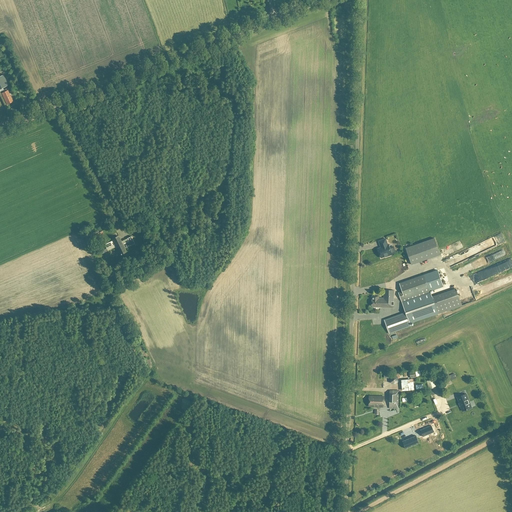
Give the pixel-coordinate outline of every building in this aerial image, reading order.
[(8,90),(1,94),(7,105),(13,102),(8,90)] [(98,230),(89,235),(93,242),(99,239),(97,234),(99,233),(98,230)] [(121,255),(121,254),(121,253),(126,251),(119,236),(112,240),(112,241),(104,244),(106,249),(114,245),(119,254),(120,254),(121,255)] [(131,245),(126,248),(135,244),(131,236),(127,238),(131,245)] [(412,265),(440,255),(434,238),(406,248),(412,265)] [(381,248),(378,249),(381,258),(385,257),(392,255),(389,244),(388,245),(386,239),(379,241),(381,248)] [(476,281),(509,269),(506,263),(509,262),(511,268),(511,267),(511,259),(472,273),(476,281)] [(438,270),(424,275),(430,292),(443,287),(438,270)] [(455,289),(432,297),(424,275),(399,283),(402,291),(398,292),(405,312),(409,324),(410,323),(461,306),(455,289)] [(394,290),(384,290),(383,298),(378,298),(378,296),(372,296),(371,307),(393,308),(394,290)] [(405,312),(384,320),(389,334),(411,326),(410,323),(409,324),(405,312)] [(389,382),(394,385),(398,382),(398,377),(393,375),(389,377),(389,382)] [(436,388),(433,379),(427,381),(431,395),(434,394),(433,389),(436,388)] [(389,390),(389,408),(389,409),(399,409),(399,408),(399,404),(400,394),(398,394),(398,390),(389,390)] [(461,406),(463,411),(471,408),(466,394),(457,397),(460,403),(461,406)] [(368,406),(383,407),(384,396),(369,396),(368,406)] [(434,432),(431,426),(420,430),(423,437),(434,432)] [(419,443),(416,436),(402,441),(405,449),(419,443)]
